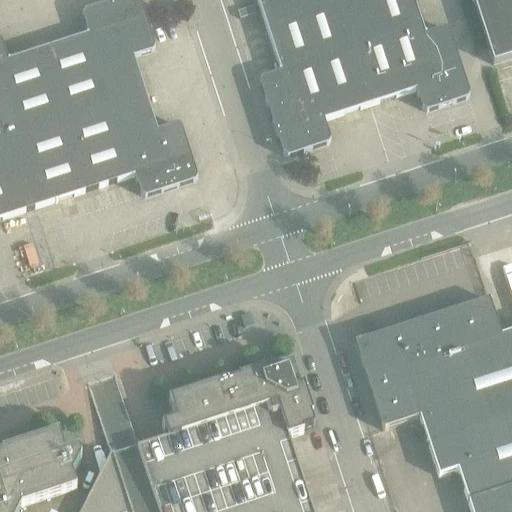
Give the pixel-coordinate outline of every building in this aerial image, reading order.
[(0,222),(135,179),(141,199),(145,201),(195,184),(198,180),(181,130),(177,128),(157,134),(134,61),(153,54),(155,50),(139,0),(127,0),(84,14),(82,18),(89,38),(8,64),(2,44),(0,43),(0,222)] [(256,0),(281,75),(261,81),(259,86),(283,159),(287,161),(328,147),(331,143),(324,124),(416,94),(422,113),(426,116),(468,102),(470,98),(449,34),(445,32),(425,38),(412,0),(256,0)] [(511,0),(471,0),(489,54),(493,68),(511,61),(511,0)] [(489,303),(371,342),(355,347),(383,433),(419,422),(439,481),(458,474),(469,511),(511,511),(511,336),(501,340),(489,303)] [(293,365),(268,373),(267,371),(238,380),(239,382),(227,386),(226,384),(169,403),(175,423),(162,428),(167,442),(110,461),(116,478),(101,483),(99,483),(90,501),(76,494),(72,481),(81,463),(79,455),(65,459),(58,439),(1,457),(2,459),(0,459),(0,511),(311,511),(289,441),(304,436),(303,434),(314,430),(311,419),(313,418),(303,389),(301,390),(293,365)]
